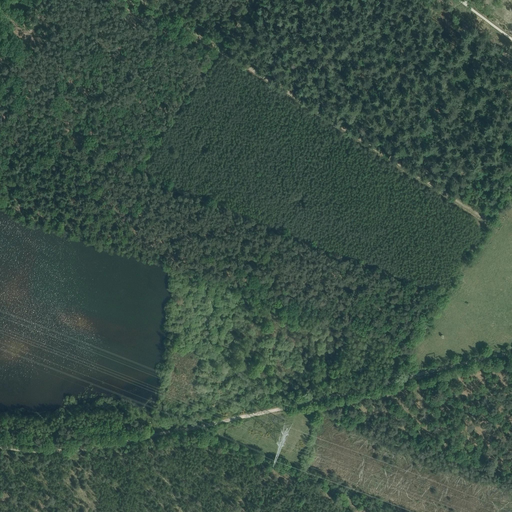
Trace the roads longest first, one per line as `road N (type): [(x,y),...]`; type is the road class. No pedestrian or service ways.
road 1 (track): [(511,350),(154,435)]
road 2 (track): [(154,435),(86,450),(0,445)]
